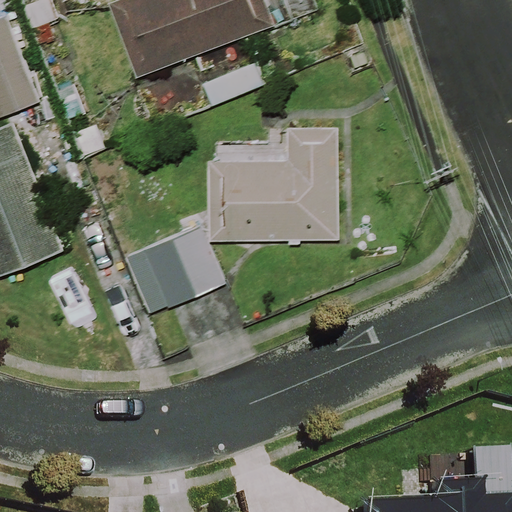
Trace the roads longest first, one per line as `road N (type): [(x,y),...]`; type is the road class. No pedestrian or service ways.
road 1 (residential): [(511,293),(218,422),(111,434),(0,411)]
road 2 (residential): [(466,0),(511,122)]
